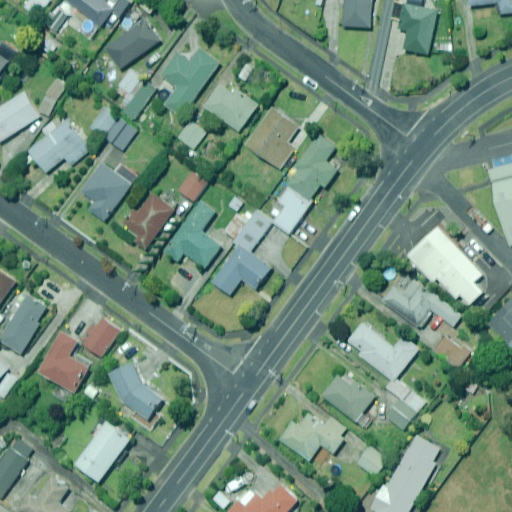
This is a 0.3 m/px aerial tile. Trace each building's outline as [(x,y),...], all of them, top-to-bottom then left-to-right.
[(52,1),(50,0),(31,0),(26,8),(39,18),(52,1)] [(66,0),(66,1),(104,28),(116,11),(101,0),(66,0)] [(375,0),(341,0),(341,4),(346,5),(345,28),(374,30),(375,0)] [(511,14),(511,0),(471,0),(472,7),(501,4),(503,16),(511,14)] [(439,11),(396,3),(393,20),(404,22),(402,31),(410,32),(406,51),(431,56),(439,11)] [(165,40),(149,18),(107,49),(123,71),(165,40)] [(0,71),(5,75),(20,52),(5,42),(0,49),(0,83),(0,71)] [(206,59),(198,53),(192,62),(180,53),(163,77),(179,88),(166,106),(184,119),(222,64),(209,54),(206,59)] [(256,69),(249,65),(240,78),(247,83),(256,69)] [(159,90),(132,71),(117,92),(133,104),(126,113),(137,121),(159,90)] [(55,80),(44,99),(57,107),(68,88),(55,80)] [(235,94),(223,85),(207,107),(242,133),(261,106),(238,90),(235,94)] [(42,117),(26,93),(0,110),(0,140),(2,144),(42,117)] [(140,131),(106,108),(92,129),(125,152),(140,131)] [(301,129),(274,110),(249,147),(282,170),(304,139),(297,134),(301,129)] [(408,128),(394,117),(389,124),(403,135),(408,128)] [(72,166),(93,150),(69,121),(64,125),(60,119),(45,131),(49,137),(31,152),(48,174),(67,159),(72,166)] [(208,134),(193,122),(180,139),(195,151),(208,134)] [(292,185),(314,200),(324,186),(328,189),(341,171),(330,163),(340,148),(321,135),(298,168),(301,171),(292,185)] [(134,185),(104,164),(84,193),(97,202),(91,211),(108,223),(134,185)] [(511,166),(494,171),(511,239),(511,166)] [(211,184),(195,172),(181,192),(196,203),(211,184)] [(314,200),(292,185),(279,202),(287,208),(276,223),(292,235),(316,201),(314,200)] [(177,211),(155,195),(141,214),(138,212),(127,226),(141,237),(136,243),(148,251),(177,211)] [(245,204),(237,198),(231,207),(239,213),(245,204)] [(218,212),(202,202),(168,254),(181,263),(187,255),(208,269),(223,246),(204,233),(218,212)] [(275,223),(260,212),(256,216),(249,211),(243,219),(239,216),(226,233),(240,243),(236,249),(237,250),(214,283),(233,297),(244,281),(259,291),(274,269),(252,254),(275,223)] [(485,276),(441,229),(411,257),(436,284),(440,280),(459,301),(463,297),(472,307),(486,294),(476,284),(485,276)] [(11,246),(1,238),(0,239),(0,251),(4,254),(11,246)] [(0,307),(18,282),(0,269),(0,307)] [(463,317),(413,278),(403,292),(394,286),(383,300),(422,330),(435,313),(455,328),(463,317)] [(52,309),(30,295),(0,342),(23,356),(52,309)] [(511,302),(490,325),(511,346),(511,302)] [(122,332),(103,319),(84,345),(103,359),(122,332)] [(397,380),(421,350),(405,338),(396,349),(365,325),(351,342),(364,352),(361,356),(394,382),(388,389),(402,401),(388,418),(405,432),(427,404),(397,380)] [(82,342),(64,333),(42,375),(76,393),(90,367),(73,358),(82,342)] [(471,354),(447,337),(435,353),(460,370),(471,354)] [(0,380),(10,369),(0,360),(0,380)] [(146,386),(135,364),(114,374),(125,403),(150,422),(166,401),(146,386)] [(375,400),(342,375),(324,398),(364,428),(371,419),(364,414),(375,400)] [(18,382),(10,376),(0,388),(0,396),(5,400),(18,382)] [(327,426),(310,415),(302,428),(293,423),(282,442),(313,461),(322,446),(337,455),(347,440),(343,437),(348,429),(332,419),(327,426)] [(135,440),(112,423),(80,466),(103,483),(135,440)] [(442,450),(418,437),(390,487),(387,485),(373,509),(378,511),(377,511),(411,511),(438,465),(434,463),(442,450)] [(36,452),(19,440),(0,466),(0,498),(2,500),(36,452)] [(389,461),(371,448),(359,466),(378,478),(389,461)] [(71,491),(56,480),(40,501),(31,495),(21,509),(25,511),(71,511),(61,505),(71,491)] [(282,484),(267,501),(251,490),(231,511),(291,511),(301,502),(282,484)]
